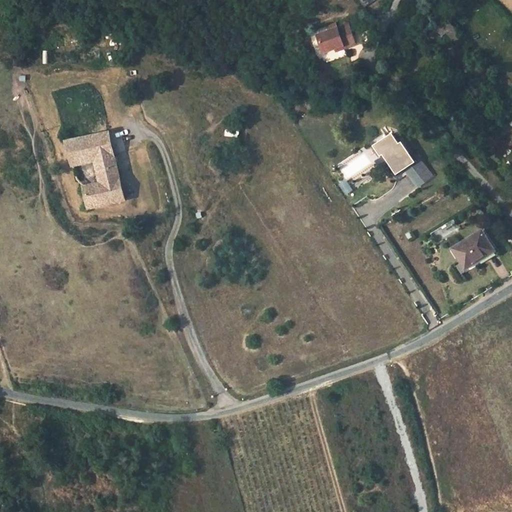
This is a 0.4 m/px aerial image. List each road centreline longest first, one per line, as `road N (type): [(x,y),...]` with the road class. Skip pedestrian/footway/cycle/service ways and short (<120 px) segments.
road 1 (unclassified): [(0,389),(171,419),(214,414),(398,354),(511,290)]
road 2 (track): [(440,511),(398,354)]
road 3 (track): [(310,385),(345,511)]
